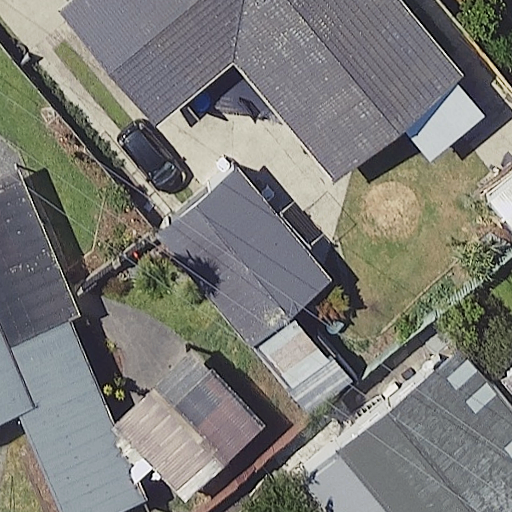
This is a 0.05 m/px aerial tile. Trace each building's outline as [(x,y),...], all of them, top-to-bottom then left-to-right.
[(450,61),(400,0),(60,0),(149,110),(223,51),(317,167),(450,61)] [(322,271),(228,154),(155,213),(249,329),(322,271)] [(511,161),(483,183),(511,222),(511,161)] [(61,305),(0,330),(0,343),(20,391),(9,396),(58,511),(78,511),(138,488),(61,305)] [(258,413),(184,335),(106,408),(180,486),(258,413)] [(511,511),(511,407),(451,338),(299,470),(335,511),(511,511)] [(0,343),(0,399),(9,396),(20,391),(0,343)] [(511,356),(493,374),(511,396),(511,356)]
